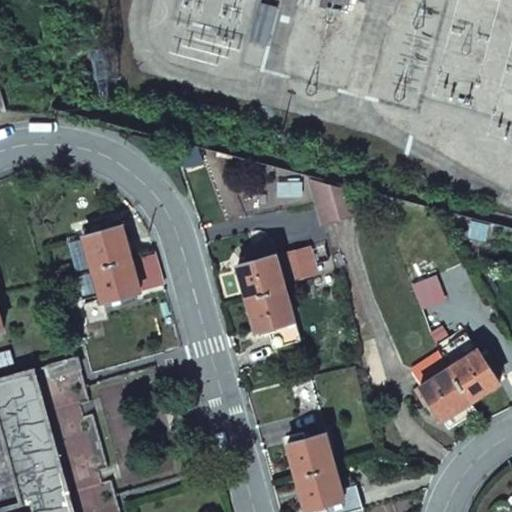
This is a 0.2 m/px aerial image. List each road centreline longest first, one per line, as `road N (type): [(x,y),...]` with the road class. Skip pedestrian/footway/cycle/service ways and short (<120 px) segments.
road 1 (residential): [(255,511),(179,232),(152,184),(95,147),(56,140),(0,150)]
road 2 (unknown): [(464,471),(385,371),(348,253)]
